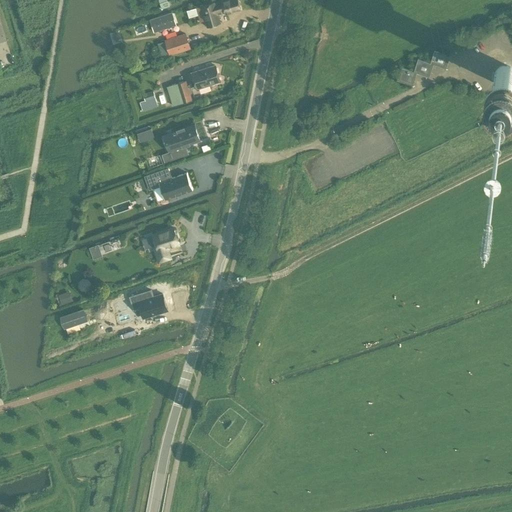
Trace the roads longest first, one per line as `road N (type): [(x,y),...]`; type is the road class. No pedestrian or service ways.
road 1 (tertiary): [(153,511),(224,252),(276,0)]
road 2 (track): [(214,285),(285,270),(511,151)]
road 3 (unknown): [(274,12),(254,12),(215,31),(175,27),(152,38)]
